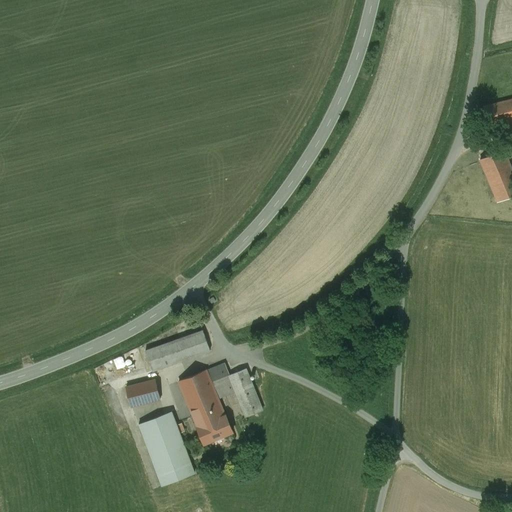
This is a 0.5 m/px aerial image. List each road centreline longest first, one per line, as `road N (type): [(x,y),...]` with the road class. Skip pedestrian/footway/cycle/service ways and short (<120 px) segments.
road 1 (tertiary): [(372,0),(344,91),(312,151),(268,214),(196,284)]
road 2 (unclassified): [(483,0),(455,129),(405,231)]
road 3 (tertiary): [(196,284),(124,333),(0,382)]
road 4 (unclassified): [(405,231),(323,312),(235,350)]
road 5 (unclassified): [(405,231),(395,440)]
road 6 (unclassified): [(395,440),(235,350)]
road 7 (unclassified): [(511,497),(463,490),(395,440)]
